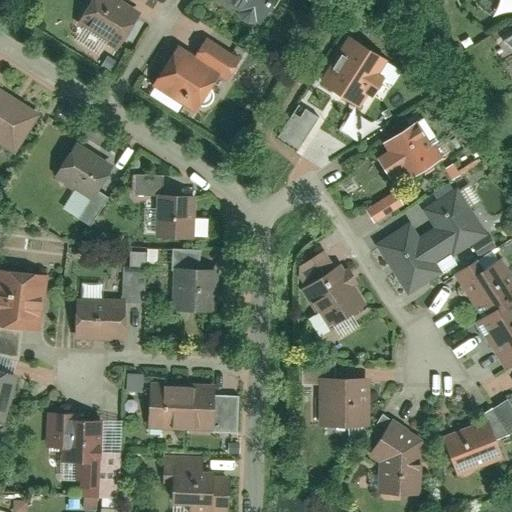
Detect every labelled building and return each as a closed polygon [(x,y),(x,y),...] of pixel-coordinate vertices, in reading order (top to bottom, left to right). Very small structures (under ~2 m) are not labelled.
[(141,12),(121,0),(94,0),(78,26),(118,50),(141,12)] [(217,0),(259,26),(275,0),(217,0)] [(349,35),(319,82),(358,106),(366,94),(377,101),(399,66),(349,35)] [(242,58),(210,37),(194,61),(176,49),(154,82),(198,111),(222,75),(228,79),(242,58)] [(39,115),(0,88),(0,143),(14,153),(39,115)] [(429,143),(418,125),(407,132),(405,129),(382,143),(387,152),(377,158),(389,178),(401,170),(408,181),(450,155),(439,137),(429,143)] [(71,150),(54,177),(92,201),(109,173),(71,150)] [(138,193),(157,193),(156,237),(192,237),(192,193),(163,193),(163,174),(138,174),(138,193)] [(412,221),(377,244),(409,294),(442,273),(436,263),(451,252),(454,257),(490,235),(459,187),(423,210),(434,227),(421,235),(412,221)] [(364,207),(372,222),(403,206),(395,191),(364,207)] [(173,249),(172,314),(213,315),(214,269),(203,269),(203,249),(173,249)] [(130,264),(145,264),(145,251),(130,251),(130,264)] [(476,260),(455,274),(483,319),(476,323),(505,368),(511,363),(511,280),(499,259),(482,269),(476,260)] [(360,304),(335,266),(306,285),(330,323),(360,304)] [(48,277),(0,268),(0,353),(19,357),(24,329),(39,331),(48,277)] [(125,299),(77,298),(76,338),(124,339),(125,299)] [(0,369),(0,418),(6,420),(17,374),(0,369)] [(320,376),(320,425),(367,426),(367,376),(320,376)] [(182,383),(151,382),(149,426),(181,427),(182,383)] [(214,384),(182,383),(181,427),(213,428),(214,384)] [(72,412),(48,411),(48,448),(60,448),(60,460),(76,460),(76,485),(100,486),(102,417),(72,417),(72,412)] [(504,460),(489,421),(445,437),(460,476),(504,460)] [(379,464),(378,494),(415,495),(416,439),(391,422),(368,454),(379,464)] [(204,459),(171,460),(173,507),(189,507),(189,511),(230,511),(229,470),(204,470),(204,459)]
